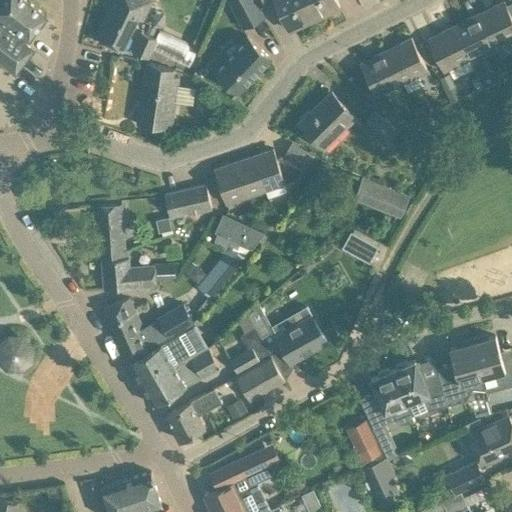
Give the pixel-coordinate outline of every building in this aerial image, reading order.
[(47,14),(45,13),(28,0),(1,0),(0,2),(0,41),(25,60),(34,48),(26,42),(47,14)] [(122,49),(131,31),(137,18),(142,20),(151,0),(114,0),(97,36),(122,49)] [(264,16),(258,5),(255,0),(229,0),(243,26),(264,16)] [(276,0),(289,29),(315,17),(307,0),(276,0)] [(307,0),(315,17),(340,6),(337,0),(307,0)] [(511,46),(511,42),(510,38),(511,36),(511,16),(504,0),(479,13),(495,45),(498,53),(511,46)] [(470,58),(495,45),(479,13),(454,25),(470,58)] [(444,70),(470,58),(454,25),(428,37),(444,70)] [(157,38),(140,31),(132,50),(149,57),(157,38)] [(231,85),(238,91),(271,56),(247,34),(228,55),(225,51),(212,65),(215,69),(214,69),(222,76),(219,79),(228,87),(231,85)] [(386,49),(402,82),(428,69),(412,36),(386,49)] [(25,60),(0,41),(0,60),(16,72),(25,60)] [(377,95),(402,82),(386,49),(360,62),(377,95)] [(172,75),(173,65),(147,61),(138,123),(171,128),(179,76),(172,75)] [(489,70),(478,75),(483,86),(495,80),(489,70)] [(449,72),(439,77),(441,81),(429,86),(435,101),(447,96),(444,90),(455,85),(449,72)] [(356,115),(346,104),(332,90),(311,111),(309,109),(299,119),(301,121),(299,122),(323,147),(356,115)] [(227,104),(219,114),(227,120),(235,110),(227,104)] [(385,144),(398,128),(374,109),(362,125),(385,144)] [(285,153),(305,165),(312,154),(292,142),(285,153)] [(282,154),(277,156),(274,148),(254,154),(265,189),(285,182),(285,181),(297,177),(303,168),(281,155),(282,155),(282,154)] [(246,195),(265,189),(254,154),(234,161),(246,195)] [(323,157),(308,176),(318,184),(333,166),(323,157)] [(226,202),(246,195),(234,161),(214,168),(226,202)] [(364,174),(354,196),(388,210),(397,188),(364,174)] [(206,183),(179,190),(185,215),(212,208),(206,183)] [(179,190),(165,193),(170,218),(185,215),(179,190)] [(122,203),(99,204),(102,246),(103,258),(128,256),(128,248),(125,248),(125,244),(122,203)] [(239,214),(240,218),(254,224),(249,210),(239,214)] [(225,212),(216,230),(253,247),(266,231),(225,212)] [(263,216),(258,226),(265,230),(271,220),(263,216)] [(353,228),(343,245),(369,260),(379,242),(353,228)] [(211,266),(215,269),(200,287),(211,297),(245,257),(230,244),(211,266)] [(128,256),(103,258),(105,287),(130,286),(156,283),(156,278),(176,277),(175,263),(155,264),(129,266),(128,256)] [(188,273),(198,281),(206,272),(196,263),(188,273)] [(292,278),(295,284),(301,286),(308,282),(303,273),(292,278)] [(130,294),(105,305),(128,357),(153,346),(193,323),(182,305),(144,327),(130,294)] [(259,303),(248,312),(255,326),(270,353),(282,346),(290,361),(327,340),(307,305),(284,318),(289,328),(277,335),(272,325),(259,303)] [(189,326),(129,360),(141,381),(174,364),(175,364),(176,365),(202,349),(189,326)] [(271,355),(270,353),(255,326),(241,334),(249,348),(231,358),(239,373),(271,355)] [(511,383),(511,356),(503,359),(496,334),(488,336),(487,333),(472,338),(482,376),(495,372),(500,387),(511,383)] [(28,356),(29,345),(21,336),(10,335),(1,343),(1,345),(1,349),(0,353),(1,355),(8,363),(20,364),(28,356)] [(469,379),(482,376),(472,338),(456,342),(457,345),(449,347),(457,375),(440,379),(443,390),(447,404),(465,400),(472,388),(469,379)] [(184,381),(200,372),(202,375),(220,365),(209,346),(202,349),(176,365),(175,364),(174,364),(141,381),(154,403),(186,384),(184,381)] [(236,374),(240,381),(250,399),(285,379),(271,355),(239,373),(236,374)] [(415,359),(393,368),(412,414),(427,408),(421,394),(428,390),(415,359)] [(406,402),(407,401),(393,368),(371,378),(389,421),(395,418),(398,422),(407,422),(414,419),(406,402)] [(167,414),(180,439),(204,426),(198,414),(222,401),(215,388),(167,414)] [(243,398),(228,401),(231,413),(246,409),(243,398)] [(482,463),(511,449),(511,422),(508,414),(468,432),(482,463)] [(366,418),(346,428),(357,451),(377,442),(366,418)] [(258,450),(229,463),(236,478),(265,464),(258,450)] [(413,459),(402,453),(397,465),(408,470),(413,459)] [(379,497),(398,488),(400,487),(387,458),(366,467),(379,497)] [(475,459),(446,472),(455,492),(484,479),(475,459)] [(149,511),(155,511),(163,508),(151,470),(102,486),(109,508),(105,510),(105,511),(136,511),(147,509),(149,511)] [(217,489),(205,495),(213,511),(259,511),(272,507),(262,485),(238,496),(234,487),(232,482),(217,489)] [(477,489),(464,495),(467,503),(481,497),(477,489)] [(461,490),(442,499),(445,507),(447,511),(453,511),(468,505),(467,503),(464,495),(461,490)] [(0,511),(14,511),(17,499),(0,495),(0,511)] [(416,511),(435,511),(445,507),(442,499),(416,511)] [(282,511),(279,503),(272,507),(259,511),(282,511)]
